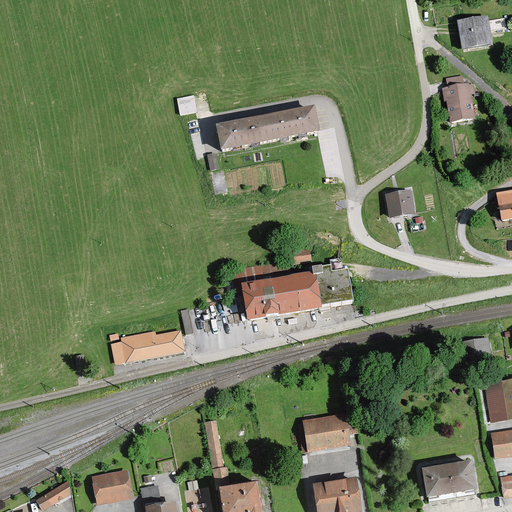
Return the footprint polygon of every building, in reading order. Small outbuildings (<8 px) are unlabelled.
[(488,18),(458,22),(462,52),(492,47),(488,18)] [(508,19),(492,20),(493,31),(509,30),(508,19)] [(443,89),(450,125),(479,119),(471,83),(443,89)] [(196,94),(178,98),(181,115),(200,110),(196,94)] [(313,110),(216,127),(220,150),(317,133),(313,110)] [(222,153),(206,157),(211,176),(227,172),(222,153)] [(412,192),(386,196),(389,221),(415,217),(412,192)] [(511,194),(503,196),(504,207),(500,207),(502,222),(511,220),(511,194)] [(312,249),(296,249),(296,262),(312,262),(312,249)] [(314,275),(241,285),(246,322),(319,312),(314,275)] [(188,308),(183,310),(188,333),(193,332),(188,308)] [(180,330),(120,342),(124,363),(184,352),(180,330)] [(462,342),(466,360),(492,356),(489,337),(462,342)] [(78,370),(88,368),(85,353),(75,354),(78,370)] [(511,381),(485,384),(489,422),(511,419),(511,381)] [(347,414),(302,420),(307,453),(352,446),(347,414)] [(216,423),(204,424),(212,469),(223,468),(216,423)] [(511,434),(493,438),(496,459),(511,456),(511,434)] [(472,462),(421,471),(427,502),(477,493),(472,462)] [(228,469),(213,470),(214,480),(229,478),(228,469)] [(128,471),(92,477),(97,505),(133,499),(128,471)] [(511,477),(501,480),(505,498),(511,497),(511,477)] [(262,511),(258,481),(220,486),(223,511),(262,511)] [(360,511),(357,481),(314,487),(316,511),(360,511)] [(66,484),(35,501),(41,511),(42,511),(73,495),(66,484)] [(158,487),(141,489),(144,511),(178,511),(177,503),(161,505),(158,487)]
